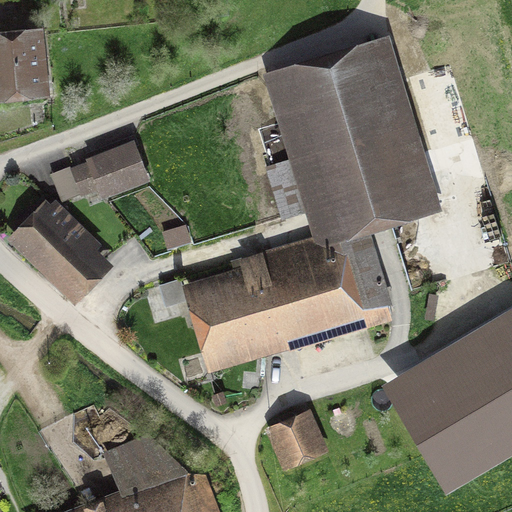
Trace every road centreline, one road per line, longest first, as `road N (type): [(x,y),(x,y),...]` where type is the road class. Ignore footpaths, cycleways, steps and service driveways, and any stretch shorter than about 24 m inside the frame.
road 1 (track): [(0,168),(338,37),(364,21),(375,0)]
road 2 (residential): [(257,511),(236,437),(59,311)]
